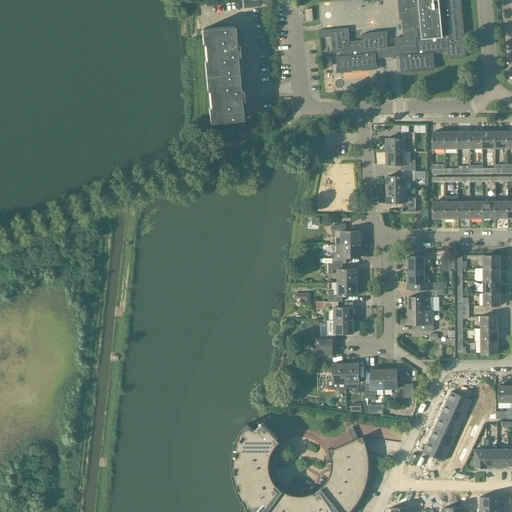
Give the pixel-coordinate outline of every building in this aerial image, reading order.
[(253,0),(243,1),(244,8),(260,7),(260,0),(259,0),(253,0)] [(349,28),(319,31),(320,37),(332,36),(333,52),(342,51),(343,56),(336,57),(338,72),(377,69),(376,59),(400,57),(401,72),(435,69),(433,54),(449,53),(449,59),(465,58),(460,0),(400,0),(404,38),(395,38),(396,46),(388,47),(386,32),(361,35),(362,41),(350,42),(349,28)] [(234,27),(203,30),(212,123),(243,120),(234,27)] [(386,138),(386,151),(405,151),(405,145),(415,145),(415,132),(401,132),(401,138),(386,138)] [(433,132),(433,149),(446,149),(446,132),(433,132)] [(446,132),(446,149),(458,148),(458,132),(446,132)] [(458,132),(458,148),(471,148),(471,132),(458,132)] [(483,132),(471,132),(471,148),(483,148),(483,132)] [(483,132),(483,148),(496,148),(496,132),(483,132)] [(508,132),(496,132),(496,148),(508,148),(508,132)] [(401,164),(401,171),(415,171),(415,160),(411,160),(411,164),(405,164),(405,151),(386,151),(386,164),(401,164)] [(471,168),(471,173),(483,173),(483,168),(483,165),(471,165),(471,168)] [(386,177),(386,190),(406,189),(406,183),(411,183),(411,181),(415,181),(415,171),(401,171),(401,177),(386,177)] [(406,189),(386,190),(386,203),(401,203),(401,208),(415,208),(415,198),(411,198),(411,196),(406,196),(406,189)] [(433,202),(433,218),(446,218),(446,202),(433,202)] [(446,202),(446,218),(458,218),(458,202),(446,202)] [(458,202),(458,218),(471,218),(471,202),(458,202)] [(471,202),(471,218),(483,218),(483,202),(471,202)] [(483,202),(483,218),(495,218),(495,202),(483,202)] [(508,202),(495,202),(495,218),(508,218),(508,202)] [(336,244),(336,245),(361,245),(361,238),(363,237),(363,233),(361,232),(361,231),(346,231),(346,225),(332,225),(332,236),(336,236),(336,238),(342,238),(342,244),(336,244)] [(332,263),(346,263),(346,258),(361,258),(361,245),(336,245),(336,253),(332,253),(332,258),(332,263)] [(408,256),(408,270),(424,270),(424,256),(408,256)] [(483,269),(500,269),(500,256),(484,256),(483,269)] [(338,282),(358,282),(358,269),(342,269),(342,264),(346,264),(346,263),(332,263),(332,264),(328,264),(328,274),(333,274),(333,269),(338,269),(338,282)] [(483,269),(483,281),(500,281),(500,269),(483,269)] [(408,290),(419,290),(437,290),(446,290),(446,283),(429,283),(429,280),(427,278),(424,278),(424,270),(408,270),(408,283),(408,290)] [(483,293),(500,293),(500,281),(483,281),(483,293)] [(328,301),(342,301),(342,295),(358,295),(358,282),(338,282),(338,295),(333,295),(333,291),(328,291),(328,301)] [(408,310),(433,310),(433,297),(437,297),(437,290),(419,290),(419,297),(408,297),(408,310)] [(293,300),(309,300),(308,292),(293,293),(293,300)] [(463,293),(458,293),(458,311),(469,311),(469,304),(463,304),(463,298),(463,293)] [(483,306),(500,306),(500,293),(483,293),(483,306)] [(334,321),(354,321),(354,308),(338,308),(338,302),(342,302),(342,301),(328,301),(316,302),(316,309),(325,309),(325,312),(329,312),(329,308),(334,308),(334,321)] [(433,310),(408,310),(408,324),(414,324),(414,331),(433,331),(433,325),(433,310)] [(458,311),(458,329),(463,329),(463,319),(469,318),(469,311),(458,311)] [(480,316),(480,329),(497,329),(497,316),(480,316)] [(328,321),(328,336),(334,336),(334,334),(354,334),(354,321),(334,321),(328,321)] [(480,329),(481,342),(497,341),(497,329),(480,329)] [(335,345),(335,336),(315,336),(315,345),(335,345)] [(481,342),(481,354),(497,354),(497,341),(481,342)] [(311,357),(335,357),(335,345),(315,345),(311,345),(311,357)] [(333,379),(327,379),(327,388),(338,388),(338,391),(346,391),(346,388),(346,383),(346,364),(333,364),(333,374),(333,379)] [(346,383),(346,388),(355,388),(355,392),(365,392),(365,384),(365,378),(358,378),(358,366),(358,364),(346,364),(346,383)] [(365,384),(365,392),(365,398),(375,398),(376,394),(377,394),(377,389),(384,389),(384,369),(371,369),(371,384),(365,384)] [(397,369),(384,369),(384,389),(397,389),(397,394),(393,394),(393,398),(413,398),(413,384),(397,384),(397,369)] [(498,386),(498,402),(510,402),(510,386),(498,386)] [(452,391),(446,403),(466,412),(471,400),(452,391)] [(446,403),(441,415),(460,424),(466,412),(446,403)] [(441,415),(435,427),(455,436),(460,424),(441,415)] [(358,438),(329,451),(331,457),(332,464),(331,470),(329,477),(326,482),(324,485),(321,487),(316,491),(310,494),(304,495),(297,495),(291,494),(285,491),(282,489),(280,487),(276,482),(273,477),(271,470),(270,464),(271,457),(273,451),(276,446),(281,441),(264,422),(255,430),(246,424),(240,432),(236,442),(234,452),(232,462),(233,472),(235,482),(238,492),(243,501),(249,509),(251,511),(349,511),(350,511),(357,504),(362,495),(366,485),(368,475),(369,464),(368,453),(367,446),(367,445),(363,436),(358,438)] [(435,427),(430,439),(449,448),(455,436),(435,427)] [(430,439),(424,452),(444,461),(449,448),(430,439)] [(486,468),(486,449),(484,449),(475,449),(475,468),(487,468),(486,468)] [(497,468),(497,449),(489,449),(486,449),(486,468),(487,468),(497,468)] [(508,449),(497,449),(497,468),(507,468),(508,468),(508,449)] [(500,496),(480,496),(480,508),(500,507),(500,496)]
